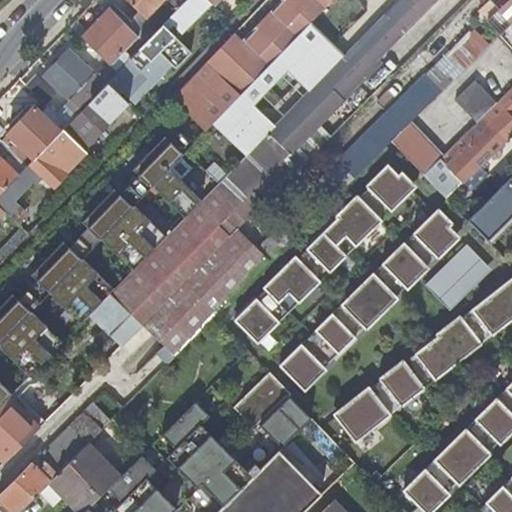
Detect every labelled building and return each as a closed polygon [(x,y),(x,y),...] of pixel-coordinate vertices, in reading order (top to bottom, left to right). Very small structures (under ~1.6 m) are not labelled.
[(400,0),(347,54),(310,93),(277,126),(248,156),(221,184),(203,202),(186,219),(167,238),(134,272),(116,290),(112,295),(133,315),(189,257),(201,268),(235,235),(222,223),(251,195),(384,63),(380,60),(439,0),(400,0)] [(147,23),(168,0),(167,0),(123,0),(136,13),(147,23)] [(167,0),(168,0),(177,9),(185,0),(167,0)] [(284,0),(243,42),(235,34),(207,64),(241,96),(269,67),(276,60),(313,21),(334,0),(284,0)] [(511,0),(491,0),(489,2),(497,12),(487,22),(500,36),(511,23),(511,0)] [(86,32),(81,37),(80,38),(88,45),(98,55),(109,65),(136,36),(124,25),(128,22),(112,7),(109,11),(107,9),(86,32)] [(136,13),(128,22),(124,25),(136,36),(109,65),(117,72),(117,71),(128,59),(155,31),(147,23),(136,13)] [(70,26),(81,37),(86,32),(75,21),(70,26)] [(347,54),(313,21),(276,60),(269,67),(241,96),(215,123),(248,156),(277,126),(256,106),(289,72),(310,93),(347,54)] [(511,23),(500,36),(511,48),(511,23)] [(129,60),(143,73),(132,85),(124,92),(136,103),(172,66),(170,64),(180,53),(157,31),(129,60)] [(90,63),(98,55),(88,45),(80,53),(90,63)] [(511,63),(491,45),(469,70),(492,90),(511,67),(511,63)] [(67,50),(57,61),(54,65),(43,76),(68,98),(77,105),(101,80),(67,50)] [(143,73),(129,60),(128,59),(117,71),(124,77),(132,85),(143,73)] [(395,74),(384,63),(251,195),(263,206),(395,74)] [(173,100),(206,132),(215,123),(241,96),(207,64),(173,100)] [(338,162),(355,179),(392,142),(412,122),(456,78),(452,74),(454,72),(451,69),(443,76),(434,67),(338,162)] [(113,89),(124,77),(117,71),(117,72),(107,83),(109,86),(113,89)] [(35,74),(24,85),(44,105),(55,94),(35,74)] [(105,84),(101,80),(77,105),(82,109),(105,84)] [(457,100),(479,123),(481,121),(498,104),(476,81),(457,100)] [(91,105),(69,128),(88,147),(85,150),(86,152),(91,156),(105,141),(98,135),(128,103),(113,89),(109,86),(99,97),(108,106),(101,114),(91,105)] [(77,105),(68,98),(63,103),(76,115),(82,109),(77,105)] [(32,108),(0,140),(0,141),(26,167),(59,133),(32,108)] [(489,129),(481,121),(479,123),(446,156),(440,161),(445,165),(440,171),(434,176),(452,194),(511,135),(511,133),(498,120),(489,129)] [(446,156),(412,122),(392,142),(425,176),(435,166),(440,161),(446,156)] [(88,147),(69,128),(66,132),(85,150),(88,147)] [(75,163),(86,152),(85,150),(66,132),(62,129),(59,133),(26,167),(14,180),(25,190),(39,175),(52,187),(65,174),(61,169),(65,166),(72,159),(75,163)] [(0,408),(8,400),(12,396),(0,383),(0,349),(30,378),(64,343),(32,312),(50,294),(82,325),(112,295),(116,290),(84,259),(102,241),(134,272),(167,238),(135,206),(153,187),(186,219),(203,202),(170,169),(195,144),(182,132),(171,143),(165,138),(132,171),(138,177),(120,196),(114,190),(81,224),(87,230),(69,249),(63,243),(31,276),(37,282),(18,301),(12,295),(0,307),(0,408)] [(0,194),(4,190),(14,180),(26,167),(0,141),(0,194)] [(435,166),(440,171),(445,165),(440,161),(435,166)] [(414,191),(391,168),(236,321),(259,344),(414,191)] [(511,176),(468,221),(487,241),(511,216),(511,176)] [(22,208),(4,190),(0,194),(0,207),(4,211),(12,218),(22,208)] [(276,233),(279,230),(262,212),(258,216),(276,233)] [(281,366),(304,389),(459,236),(436,213),(281,366)] [(143,326),(175,358),(292,242),(279,230),(276,233),(258,252),(238,232),(235,235),(201,268),(143,326)] [(482,260),(468,245),(427,286),(452,311),(484,280),(473,269),(482,260)] [(189,257),(133,315),(143,326),(201,268),(189,257)] [(493,271),(482,260),(473,269),(484,280),(493,271)] [(511,289),(506,284),(336,418),(356,443),(511,321),(511,289)] [(133,315),(117,331),(127,342),(143,326),(133,315)] [(260,426),(291,397),(292,395),(271,373),(235,409),(256,431),(260,426)] [(430,511),(511,430),(511,385),(405,491),(425,511),(430,511)] [(8,400),(39,429),(45,423),(14,394),(12,396),(8,400)] [(291,397),(260,426),(282,449),(312,419),(291,397)] [(39,429),(8,400),(0,408),(0,458),(5,464),(39,429)] [(163,436),(177,450),(202,426),(211,416),(197,402),(163,436)] [(112,421),(94,404),(71,427),(88,445),(112,421)] [(280,451),(322,495),(355,463),(312,419),(282,449),(280,451)] [(168,460),(173,464),(207,431),(202,426),(177,450),(168,460)] [(0,497),(0,500),(11,511),(20,511),(45,488),(48,485),(88,445),(71,427),(0,497)] [(204,483),(231,456),(207,431),(173,464),(197,489),(204,483)] [(121,477),(88,445),(48,485),(64,500),(75,511),(85,511),(90,507),(109,488),(121,477)] [(304,511),(322,495),(280,451),(261,471),(224,505),(219,511),(220,511),(304,511)] [(109,488),(124,503),(148,480),(157,471),(142,456),(121,477),(109,488)] [(224,505),(261,471),(255,465),(248,473),(231,456),(204,483),(215,495),(224,505)] [(511,511),(511,478),(478,511),(511,511)] [(114,511),(124,511),(153,485),(148,480),(124,503),(114,511)] [(197,511),(215,495),(204,483),(197,489),(185,502),(191,508),(195,511),(197,511)] [(61,504),(64,500),(48,485),(45,488),(61,504)] [(124,511),(174,511),(177,510),(153,485),(124,511)] [(346,511),(335,501),(323,511),(346,511)] [(186,511),(191,508),(185,502),(177,510),(174,511),(186,511)]
